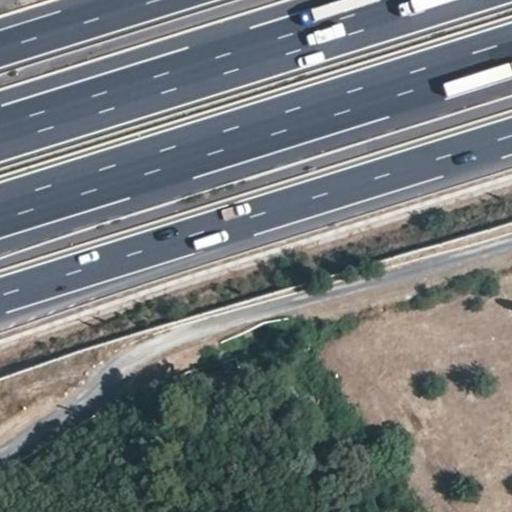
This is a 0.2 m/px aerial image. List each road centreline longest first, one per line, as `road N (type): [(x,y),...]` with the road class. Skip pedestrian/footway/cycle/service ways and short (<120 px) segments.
road 1 (residential): [(0,465),(97,400),(138,349),(180,328),(511,236)]
road 2 (motorway): [(0,212),(511,51)]
road 3 (motorway): [(0,296),(511,136)]
road 4 (motorway): [(429,0),(0,133)]
road 5 (motorway): [(154,0),(0,48)]
